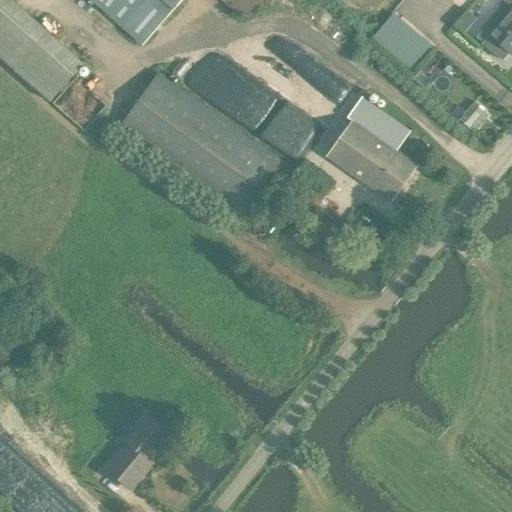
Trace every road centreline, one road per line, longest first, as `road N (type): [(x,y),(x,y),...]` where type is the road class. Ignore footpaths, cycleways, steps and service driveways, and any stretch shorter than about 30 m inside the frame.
road 1 (unclassified): [(511,150),(214,511)]
road 2 (track): [(511,505),(443,444),(502,286),(441,234)]
